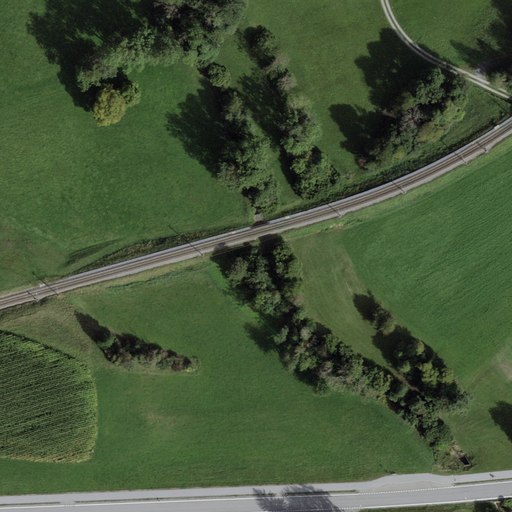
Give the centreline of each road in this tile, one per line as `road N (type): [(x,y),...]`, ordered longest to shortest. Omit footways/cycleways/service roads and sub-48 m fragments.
road 1 (tertiary): [(511,489),(14,511)]
road 2 (track): [(511,96),(417,53),(385,0)]
